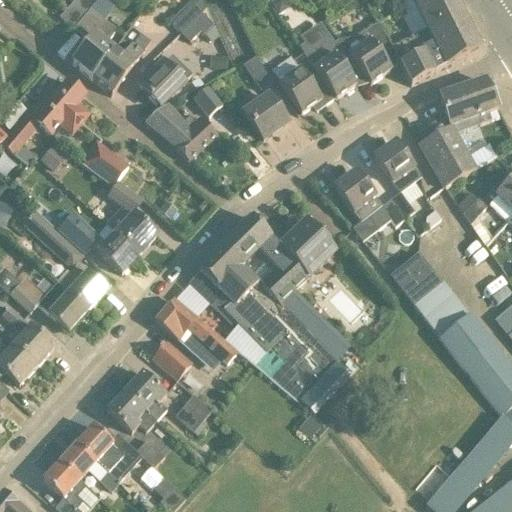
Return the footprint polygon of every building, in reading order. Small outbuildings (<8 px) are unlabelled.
[(72,33),(89,13),(100,0),(78,0),(59,21),(72,33)] [(181,38),(201,17),(206,13),(200,0),(195,0),(169,27),(181,38)] [(391,53),(461,17),(451,0),(398,0),(405,6),(409,2),(426,34),(390,52),(391,53)] [(91,86),(92,85),(115,54),(114,54),(112,56),(105,49),(116,34),(89,13),(72,33),(88,45),(71,69),(91,86)] [(220,41),(213,29),(201,17),(181,38),(189,47),(200,36),(203,39),(208,48),(220,41)] [(391,53),(410,91),(480,55),(461,17),(391,53)] [(362,50),(349,59),(353,65),(369,90),(390,75),(378,57),(390,50),(378,26),(356,41),(362,50)] [(115,54),(92,85),(111,100),(153,48),(133,32),(115,54)] [(313,73),(317,78),(334,103),(334,104),(355,90),(343,72),(353,65),(349,59),(338,43),(321,55),(327,64),(313,73)] [(159,112),(184,87),(192,80),(172,59),(164,67),(139,92),(159,112)] [(259,95),(272,86),(255,61),(242,70),(259,95)] [(307,85),(299,73),(278,87),(299,118),(312,109),(316,115),(334,103),(317,78),(307,85)] [(484,85),(439,101),(445,120),(429,129),(435,139),(418,149),(443,192),(496,161),(484,141),(465,152),(456,138),(490,125),(487,117),(497,113),(484,85)] [(76,109),(82,101),(83,100),(67,86),(54,101),(47,94),(27,118),(25,116),(17,127),(6,139),(0,146),(0,147),(11,158),(38,127),(50,138),(59,127),(71,138),(88,120),(76,109)] [(205,117),(220,106),(207,89),(193,100),(205,117)] [(248,105),(239,112),(262,146),(287,129),(266,99),(251,110),(248,105)] [(0,127),(8,134),(25,115),(9,101),(0,111),(0,127)] [(175,110),(171,106),(146,127),(174,152),(189,166),(216,141),(200,121),(195,125),(190,119),(185,124),(172,112),(175,110)] [(113,193),(117,186),(128,172),(95,148),(80,169),(113,193)] [(399,198),(391,204),(405,224),(414,217),(399,197),(420,182),(394,148),(373,163),(391,188),(399,198)] [(382,211),(375,202),(355,177),(334,193),(361,227),(353,233),(363,246),(391,224),(396,231),(405,224),(391,204),(382,211)] [(488,209),(507,227),(511,221),(511,182),(495,201),(496,201),(488,209)] [(140,203),(117,186),(113,193),(106,202),(121,213),(106,229),(114,237),(139,259),(156,240),(132,218),(130,219),(128,218),(140,203)] [(477,203),(463,219),(469,229),(486,211),(477,203)] [(65,243),(57,236),(34,216),(22,230),(54,259),(58,255),(74,270),(84,260),(65,243)] [(223,250),(242,273),(259,289),(280,310),(293,298),(308,283),(309,284),(336,257),(304,225),(277,249),(273,244),(250,222),(223,250)] [(81,226),(65,243),(84,260),(91,251),(97,257),(96,257),(121,279),(139,259),(114,237),(105,247),(81,226)] [(313,386),(329,371),(336,364),(280,310),(259,289),(242,273),(223,250),(198,277),(188,288),(220,319),(223,316),(266,358),(274,350),(279,355),(274,360),(290,376),(276,390),(292,406),(313,386)] [(419,258),(391,280),(415,311),(444,288),(419,258)] [(78,271),(60,292),(87,316),(105,296),(78,271)] [(25,282),(9,300),(29,319),(38,311),(68,338),(87,316),(60,292),(56,289),(46,301),(25,282)] [(174,306),(157,326),(204,367),(214,356),(229,368),(238,357),(174,306)] [(31,332),(9,312),(1,321),(21,339),(11,349),(36,372),(54,353),(38,339),(40,337),(32,331),(31,332)] [(166,348),(151,366),(176,388),(191,369),(166,348)] [(0,358),(0,377),(2,379),(3,378),(18,392),(36,372),(11,349),(1,360),(0,358)] [(159,408),(166,401),(141,378),(124,397),(155,426),(166,415),(159,408)] [(155,426),(124,397),(106,415),(131,438),(139,430),(146,437),(155,426)] [(202,427),(211,415),(192,400),(175,422),(197,440),(206,430),(202,427)] [(75,449),(96,469),(104,460),(111,452),(127,466),(136,457),(116,439),(109,446),(92,431),(75,449)] [(147,445),(136,457),(154,473),(165,461),(147,445)] [(96,469),(75,449),(59,467),(84,491),(85,491),(79,486),(96,469)] [(84,511),(80,508),(81,507),(75,502),(84,491),(59,467),(42,486),(62,505),(55,511),(84,511)] [(107,479),(119,489),(127,480),(115,470),(107,479)] [(106,478),(99,486),(111,497),(119,489),(107,479),(106,478)] [(164,511),(177,511),(185,503),(163,483),(153,494),(163,503),(159,507),(164,511)] [(3,497),(0,500),(0,511),(17,511),(18,511),(3,497)]
